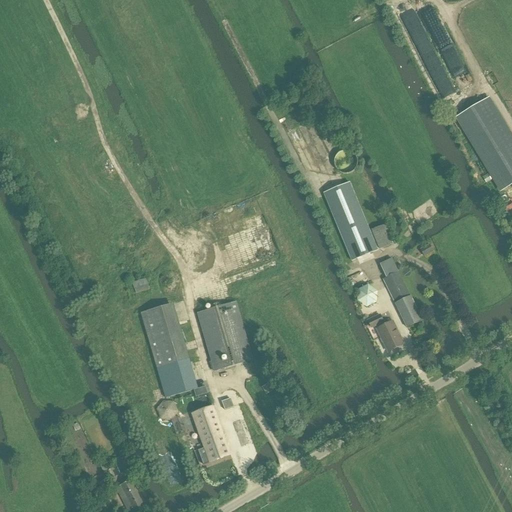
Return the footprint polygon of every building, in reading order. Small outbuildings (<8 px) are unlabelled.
[(455,118),(500,193),(511,185),(511,134),(490,98),(455,118)] [(358,162),(358,160),(358,157),(357,154),(356,152),(354,150),(352,149),(349,148),(347,147),(344,147),(342,148),(339,149),(337,151),(335,153),(334,156),(334,158),(334,161),(334,163),(335,166),(337,168),(339,170),(341,171),(344,172),(347,172),(349,171),(352,170),(354,169),(356,167),(357,165),(358,162)] [(352,260),(378,249),(350,182),(324,193),(352,260)] [(380,249),(394,243),(386,224),(372,230),(380,249)] [(422,321),(398,272),(392,259),(380,265),(386,278),(383,280),(407,328),(422,321)] [(214,371),(253,360),(236,302),(197,313),(214,371)] [(194,391),(186,361),(170,305),(141,314),(157,370),(166,399),(194,391)] [(403,345),(404,345),(393,322),(381,327),(380,324),(383,322),(380,316),(368,321),(371,328),(375,326),(377,329),(377,330),(388,352),(397,348),(399,349),(402,347),(403,345)] [(234,407),(230,398),(221,402),(225,411),(226,410),(232,408),(233,408),(234,407)] [(178,412),(174,403),(164,401),(157,409),(161,419),(171,421),(178,412)] [(231,455),(213,406),(195,413),(202,431),(199,432),(205,448),(199,450),(204,464),(210,462),(231,455)] [(107,481),(134,469),(126,451),(118,454),(119,457),(113,460),(115,464),(110,466),(111,469),(108,471),(105,464),(100,466),(107,481)] [(136,511),(145,508),(144,505),(131,481),(116,488),(128,511),(136,511)] [(91,511),(101,511),(94,498),(86,503),(91,511)]
